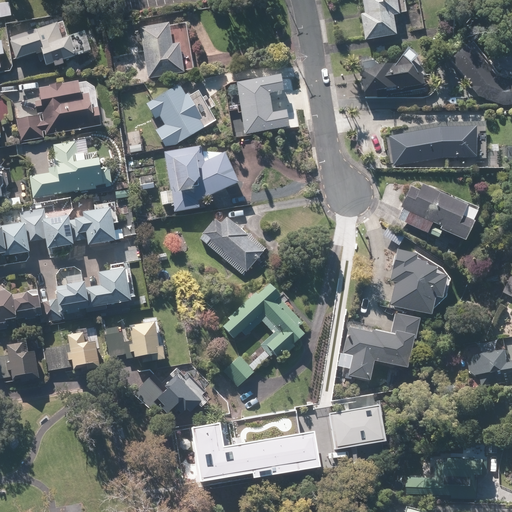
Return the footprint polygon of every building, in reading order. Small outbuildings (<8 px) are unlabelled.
[(360,0),(365,41),(395,38),(392,17),(397,16),(395,0),(360,0)] [(70,39),(63,20),(8,38),(16,61),(42,53),(47,69),(90,54),(84,35),(70,39)] [(141,79),(182,77),(180,45),(171,45),(170,25),(138,27),(141,79)] [(468,44),(448,63),(492,106),(511,106),(511,81),(502,81),(468,44)] [(420,62),(408,52),(358,58),(364,100),(381,98),(381,94),(424,89),(420,62)] [(78,84),(39,89),(40,101),(34,102),(36,117),(16,120),(19,144),(44,141),(43,136),(101,129),(97,99),(80,101),(78,84)] [(179,86),(146,106),(154,120),(160,116),(166,126),(155,133),(166,152),(216,122),(199,92),(187,99),(179,86)] [(441,158),(475,159),(476,129),(437,130),(388,139),(393,166),(441,158)] [(74,142),(55,145),(57,162),(48,164),(50,174),(30,177),(33,200),(103,190),(99,161),(77,164),(74,142)] [(239,184),(225,156),(204,153),(196,148),(164,154),(171,191),(161,193),(163,208),(173,206),(174,213),(199,209),(198,203),(239,184)] [(410,188),(395,219),(438,240),(442,232),(464,242),(478,212),(422,186),(419,192),(410,188)] [(114,231),(111,210),(91,213),(88,200),(9,213),(11,224),(0,226),(0,258),(29,253),(28,244),(40,242),(42,255),(74,250),(73,242),(88,240),(89,246),(124,240),(122,230),(114,231)] [(213,220),(199,238),(246,275),(265,250),(227,220),(222,226),(213,220)] [(438,269),(425,267),(426,263),(415,260),(417,254),(396,250),(389,283),(394,284),(389,308),(430,316),(433,299),(442,301),(447,278),(436,276),(438,269)] [(83,284),(58,289),(62,315),(131,303),(125,270),(99,274),(102,287),(84,290),(83,284)] [(239,356),(225,369),(245,391),(294,346),(305,336),(297,328),(302,323),(266,284),(220,326),(233,339),(241,332),(246,337),(263,321),(274,333),(259,346),(266,354),(250,368),(239,356)] [(6,324),(43,320),(40,292),(12,296),(11,290),(0,291),(0,331),(7,331),(6,324)] [(410,369),(418,320),(393,316),(390,333),(349,327),(344,355),(352,356),(348,378),(372,381),(374,364),(410,369)] [(125,355),(126,362),(151,360),(152,364),(164,363),(163,347),(157,348),(155,322),(131,324),(133,341),(124,342),(123,326),(106,328),(108,351),(113,350),(113,356),(125,355)] [(68,346),(44,349),(47,372),(73,369),(73,374),(99,370),(96,342),(84,344),(83,335),(66,337),(68,346)] [(0,358),(0,379),(12,378),(12,381),(38,378),(35,353),(25,354),(24,344),(5,346),(7,358),(0,358)] [(477,391),(511,383),(511,365),(508,366),(506,352),(471,359),(477,391)] [(161,380),(154,373),(138,387),(145,395),(139,400),(151,413),(159,406),(167,415),(175,409),(181,416),(185,412),(188,414),(198,406),(201,409),(206,404),(201,398),(206,394),(187,373),(182,377),(175,368),(161,380)] [(334,407),(342,448),(384,440),(375,398),(334,407)] [(185,429),(192,479),(321,461),(314,411),(185,429)] [(450,498),(477,499),(478,477),(485,477),(486,460),(408,457),(406,493),(451,495),(450,498)]
